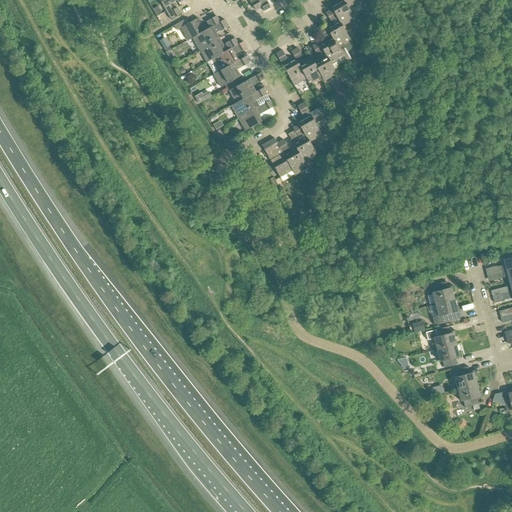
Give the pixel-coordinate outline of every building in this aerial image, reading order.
[(159,0),(170,20),(180,14),(177,8),(173,10),(170,5),(176,1),(175,0),(159,0)] [(240,0),(242,2),(246,0),(248,0),(255,11),(261,7),(258,2),(257,0),(240,0)] [(261,7),(264,12),(270,8),(265,0),(261,0),(258,2),(261,7)] [(334,0),(338,6),(332,10),(338,20),(340,25),(341,24),(342,27),(355,20),(349,10),(343,0),(334,0)] [(343,0),(349,10),(361,3),(359,0),(343,0)] [(158,7),(153,10),(156,17),(162,14),(158,7)] [(332,25),(326,28),(328,31),(338,48),(350,41),(342,27),(341,24),(340,25),(338,20),(332,10),(326,14),(332,25)] [(219,23),(216,16),(206,22),(209,28),(209,29),(219,23)] [(188,41),(193,38),(192,38),(205,31),(198,18),(180,28),(188,41)] [(193,38),(199,51),(220,39),(216,33),(228,27),(224,20),(219,23),(209,29),(209,28),(205,31),(192,38),(193,38)] [(325,41),(319,45),(321,48),(331,65),(343,58),(338,48),(328,31),(326,28),(325,27),(319,30),(325,41)] [(207,63),(211,60),(224,53),(223,53),(226,51),(220,39),(199,51),(207,63)] [(238,45),(234,39),(224,44),(228,50),(228,51),(238,45)] [(211,60),(218,72),(235,63),(238,61),(235,55),(246,49),(243,42),(238,45),(228,51),(228,50),(226,51),(223,53),(224,53),(211,60)] [(318,57),(312,60),(314,64),(321,77),(324,82),(337,75),(331,65),(321,48),(319,45),(318,43),(312,47),(318,57)] [(291,52),(294,59),(296,62),(297,62),(299,66),(299,67),(306,79),(308,84),(321,77),(314,64),(312,60),(310,55),(303,59),(297,49),(291,52)] [(296,62),(294,59),(288,62),(282,51),(275,55),(293,86),(306,79),(299,67),(299,66),(297,62),(296,62)] [(218,72),(213,75),(220,88),(241,76),(237,70),(249,64),(245,57),(238,61),(235,63),(218,72)] [(229,91),(236,103),(236,104),(253,94),(256,92),(252,86),(264,80),(260,73),(229,91)] [(231,106),(238,119),(255,109),(258,107),(255,101),(266,95),(263,88),(256,92),(253,94),(236,104),(236,103),(231,106)] [(255,109),(238,119),(245,131),(262,122),(259,115),(273,107),(270,101),(258,107),(255,109)] [(303,104),(297,107),(303,118),(297,122),(298,122),(297,122),(299,125),(304,135),(305,136),(307,140),(307,139),(309,142),(321,135),(318,129),(315,124),(309,113),(305,106),(303,104)] [(315,110),(310,113),(315,122),(320,119),(315,110)] [(315,124),(318,129),(324,125),(321,120),(315,124)] [(298,138),(304,135),(299,125),(292,129),(298,138)] [(294,147),(295,148),(297,152),(297,151),(305,164),(317,157),(309,142),(307,139),(307,140),(305,136),(293,143),(293,144),(294,147)] [(277,144),(274,139),(262,146),(280,178),(292,171),(285,158),(284,155),(283,154),(282,154),(277,144)] [(283,140),(277,144),(282,154),(283,154),(289,150),(283,140)] [(295,148),(284,155),(285,158),(292,171),(295,176),(307,168),(305,164),(297,151),(297,152),(295,148)] [(498,274),(499,274),(511,270),(511,258),(505,260),(506,265),(497,268),(497,267),(486,270),(488,276),(498,274)] [(509,277),(511,282),(511,281),(511,270),(499,274),(500,279),(509,277)] [(421,283),(423,291),(431,289),(429,281),(421,283)] [(434,304),(435,305),(454,300),(452,293),(454,292),(453,286),(446,288),(445,282),(432,286),(434,293),(432,294),(432,295),(427,296),(429,305),(434,304)] [(511,299),(509,293),(504,295),(504,294),(493,297),(495,304),(506,301),(506,300),(511,299)] [(460,313),(458,307),(456,307),(454,300),(435,305),(429,307),(432,318),(434,325),(455,320),(453,315),(460,313)] [(511,308),(499,312),(501,318),(511,315),(511,308)] [(511,320),(511,315),(501,318),(503,323),(511,320)] [(422,322),(412,325),(414,332),(424,329),(422,322)] [(434,339),(437,350),(456,345),(454,338),(456,337),(454,331),(448,333),(447,327),(425,333),(427,341),(434,339)] [(456,345),(437,350),(439,362),(442,361),(444,368),(456,365),(455,360),(461,358),(460,352),(457,352),(456,345)] [(457,378),(454,378),(457,390),(476,385),(474,377),(477,377),(475,371),(469,372),(467,367),(455,371),(457,378)] [(476,385),(457,390),(460,401),(463,401),(464,408),(472,406),(477,405),(476,399),(482,398),(480,392),(478,392),(476,385)] [(428,389),(430,396),(437,394),(435,387),(428,389)] [(455,425),(460,430),(464,425),(459,421),(455,425)]
